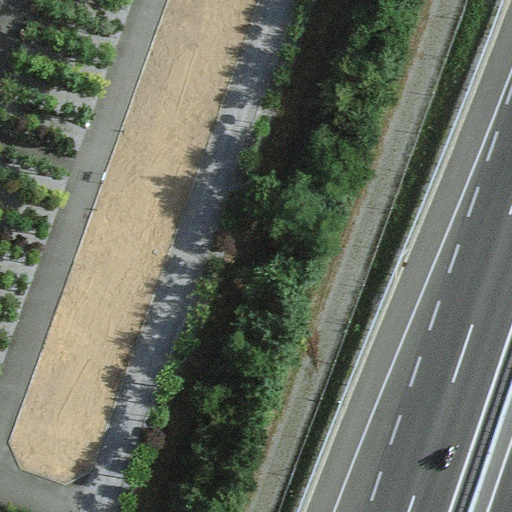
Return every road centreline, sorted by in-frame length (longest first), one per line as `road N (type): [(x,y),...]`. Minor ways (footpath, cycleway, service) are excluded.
road 1 (track): [(452,0),(272,511)]
road 2 (motorway): [(511,215),(410,511)]
